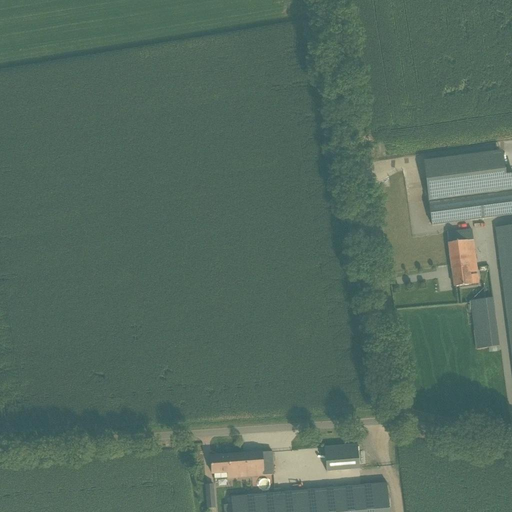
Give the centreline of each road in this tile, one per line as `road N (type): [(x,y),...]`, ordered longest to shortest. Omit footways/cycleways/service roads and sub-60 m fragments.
road 1 (unclassified): [(396,422),(328,0)]
road 2 (unclassified): [(0,449),(396,422)]
